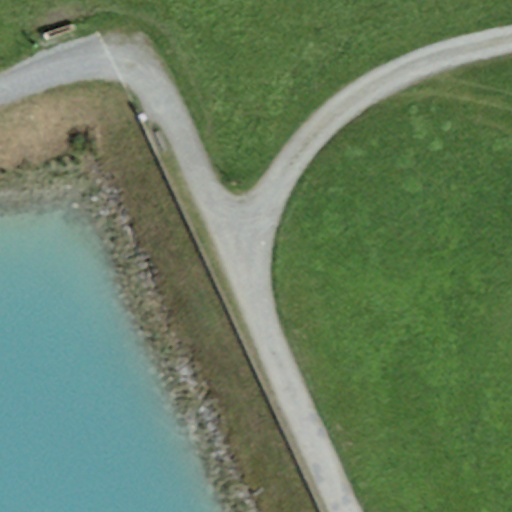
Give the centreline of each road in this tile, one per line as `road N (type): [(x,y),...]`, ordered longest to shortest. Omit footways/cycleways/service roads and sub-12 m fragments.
road 1 (track): [(0,91),(86,57),(142,69),(203,185),(250,242)]
road 2 (track): [(250,242),(290,164),(332,116),(384,84),(511,45)]
road 3 (track): [(353,511),(260,298),(250,242)]
